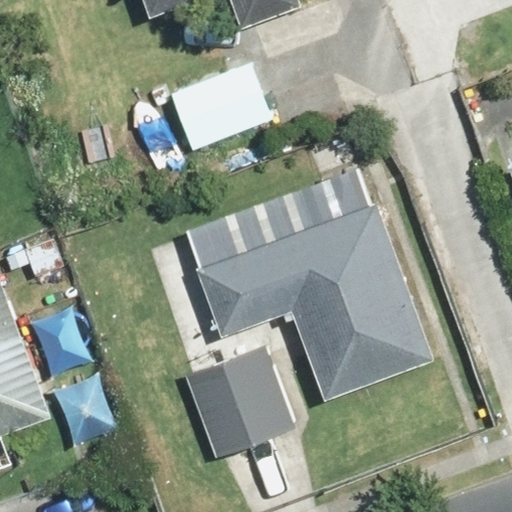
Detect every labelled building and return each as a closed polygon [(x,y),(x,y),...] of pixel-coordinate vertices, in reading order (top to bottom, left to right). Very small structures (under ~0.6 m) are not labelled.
[(144,0),(145,3),(153,0),(232,0),(239,21),(300,2),(299,0),(144,0)] [(253,63),(172,91),(192,148),(273,120),(253,63)] [(367,158),(182,223),(190,243),(154,256),(186,348),(300,309),(330,396),(437,358),(367,158)] [(0,456),(12,452),(1,422),(47,406),(0,275),(0,456)] [(268,343),(187,371),(217,456),(298,428),(268,343)] [(100,365),(54,383),(77,441),(123,423),(100,365)]
